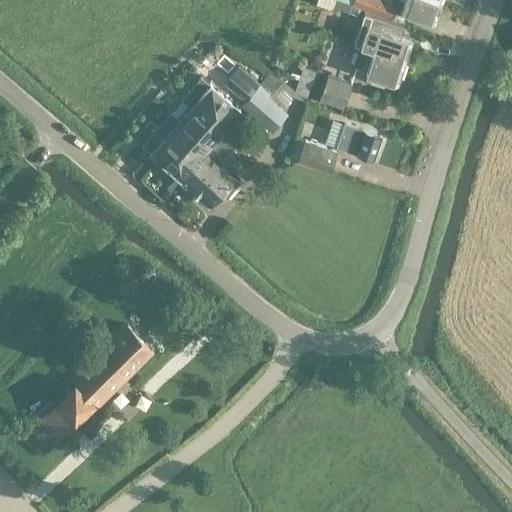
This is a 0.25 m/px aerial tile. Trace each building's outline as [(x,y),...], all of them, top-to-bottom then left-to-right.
[(351,4),(340,0),(316,0),(316,4),(332,10),(332,8),(337,10),(338,8),(348,11),(351,4)] [(340,0),(351,4),(389,19),(390,18),(404,23),(408,12),(400,9),(394,6),(395,2),(390,0),(340,0)] [(440,0),(403,0),(400,9),(408,12),(433,21),(440,0)] [(405,38),(400,37),(403,25),(363,12),(353,44),(358,46),(398,60),(405,38)] [(392,81),(398,60),(358,46),(351,64),(366,70),(365,72),(367,72),(365,78),(377,83),(379,77),(392,81)] [(231,73),(253,92),(245,102),(274,127),(290,110),(270,92),(283,78),(271,67),(260,80),(240,62),(231,73)] [(305,101),(306,100),(316,70),(302,65),(292,96),(305,101)] [(180,178),(181,178),(241,109),(201,73),(181,96),(190,103),(178,117),(169,110),(141,143),(180,178)] [(342,108),(350,81),(327,73),(318,99),(342,108)] [(245,99),(251,92),(232,76),(226,84),(245,99)] [(304,134),(324,141),(334,111),(314,104),(304,134)] [(343,122),(335,144),(372,157),(379,135),(363,129),(343,122)] [(336,148),(305,138),(304,138),(296,159),(330,171),(336,148)] [(210,144),(206,150),(181,178),(209,203),(221,189),(227,194),(240,179),(234,174),(219,161),(223,156),(210,144)] [(98,404),(153,349),(127,322),(71,378),(74,381),(39,417),(45,422),(28,439),(45,456),(62,439),(60,436),(95,401),(98,404)]
